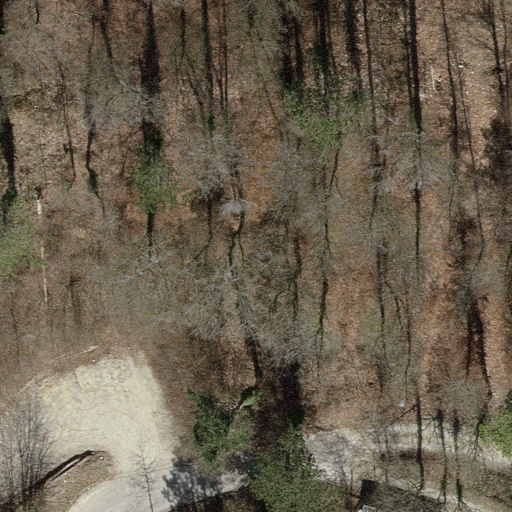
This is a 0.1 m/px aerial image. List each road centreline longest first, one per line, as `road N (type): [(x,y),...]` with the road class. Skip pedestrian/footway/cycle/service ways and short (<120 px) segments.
road 1 (track): [(109,511),(160,470),(474,442),(511,455)]
road 2 (track): [(0,87),(379,0)]
